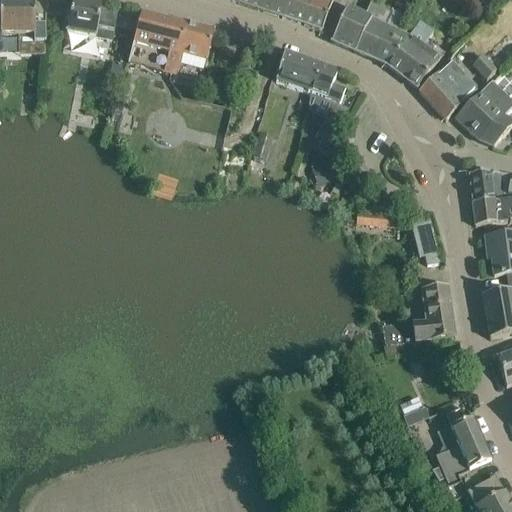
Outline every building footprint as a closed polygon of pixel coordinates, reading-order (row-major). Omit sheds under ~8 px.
[(33,0),(0,0),(0,37),(33,37),(33,45),(45,44),(45,24),(34,24),(34,18),(33,0)] [(77,0),(73,0),(66,34),(83,38),(101,41),(111,43),(117,13),(117,12),(101,9),(102,5),(77,0)] [(240,0),(239,5),(283,20),(289,0),(240,0)] [(289,0),(283,20),(304,27),(313,0),(289,0)] [(313,0),(304,27),(321,33),(332,0),(313,0)] [(331,44),(373,62),(396,34),(385,29),(392,12),(372,3),(365,19),(346,11),(339,25),(331,44)] [(128,65),(170,76),(176,54),(179,55),(182,42),(184,42),(189,26),(172,21),(172,22),(171,26),(157,23),(158,19),(141,14),(136,34),(128,65)] [(176,54),(170,76),(200,84),(209,51),(214,32),(189,26),(184,42),(182,42),(179,55),(176,54)] [(386,68),(416,91),(438,62),(428,54),(431,51),(423,45),(421,48),(409,40),(396,34),(373,62),(386,68)] [(274,82),(312,96),(321,66),(284,53),(274,82)] [(482,58),(472,68),(486,83),(496,73),(482,58)] [(433,80),(418,93),(445,123),(460,109),(478,92),(451,63),(433,80)] [(321,66),(312,96),(339,106),(345,91),(332,86),(338,72),(321,66)] [(478,143),(493,149),(511,131),(511,132),(511,121),(478,96),(455,120),(478,143)] [(116,129),(129,133),(134,117),(121,113),(116,129)] [(325,120),(315,140),(329,147),(339,127),(325,120)] [(252,160),(265,164),(271,139),(259,136),(252,160)] [(311,171),(317,187),(334,180),(328,164),(311,171)] [(469,176),(472,206),(493,203),(501,202),(500,196),(511,199),(511,177),(510,177),(491,174),(469,176)] [(472,206),(475,228),(508,224),(511,224),(511,199),(500,196),(501,202),(493,203),(472,206)] [(357,225),(357,227),(395,230),(395,217),(358,215),(357,225)] [(439,254),(429,219),(409,224),(419,259),(424,258),(439,254)] [(511,235),(504,236),(485,239),(486,252),(490,251),(493,278),(506,276),(507,289),(511,288),(511,235)] [(426,323),(410,326),(384,329),(382,330),(384,347),(386,349),(428,343),(455,340),(447,288),(421,292),(426,323)] [(511,292),(482,297),(489,341),(511,336),(511,292)] [(511,353),(495,359),(506,390),(511,387),(511,353)] [(435,460),(448,489),(458,483),(456,477),(467,472),(472,470),(491,462),(472,420),(454,428),(448,431),(457,450),(435,460)] [(466,495),(475,511),(511,511),(511,507),(504,494),(503,495),(495,479),(477,489),(466,495)]
